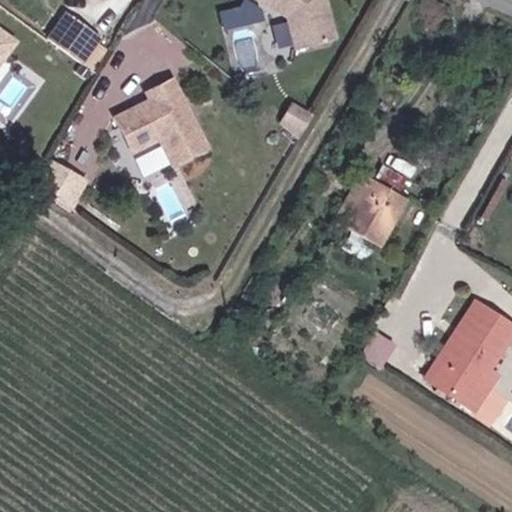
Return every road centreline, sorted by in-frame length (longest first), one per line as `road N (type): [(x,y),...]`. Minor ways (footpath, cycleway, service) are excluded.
road 1 (unknown): [(232,216),(336,0)]
road 2 (unknown): [(511,121),(446,250)]
